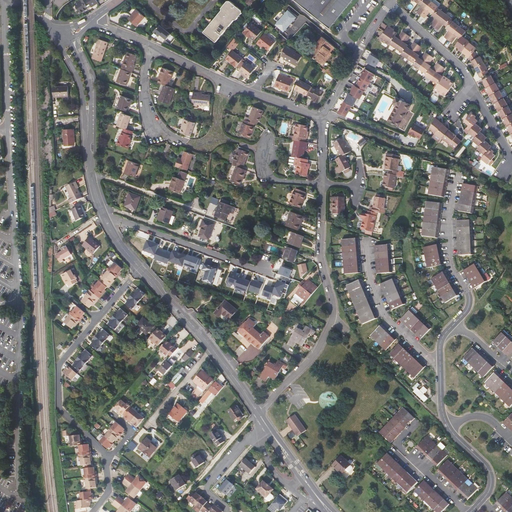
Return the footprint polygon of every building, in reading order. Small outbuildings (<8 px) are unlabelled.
[(92,7),(99,3),(96,0),(82,0),(75,4),(80,13),(87,9),(92,7)] [(221,10),(213,20),(209,25),(204,32),(216,42),(235,20),(236,20),(243,11),(229,0),(227,0),(221,8),(221,10)] [(293,0),(330,29),(353,0),(293,0)] [(439,7),(429,0),(420,0),(418,3),(422,6),(417,13),(424,18),(429,12),(433,15),(438,8),(439,7)] [(452,21),(452,20),(438,8),(433,15),(432,16),(436,18),(431,25),(438,31),(443,24),(447,27),(452,21)] [(276,24),(285,32),(298,16),(289,9),(285,14),(281,11),(274,19),(278,21),(276,24)] [(145,17),(137,10),(129,19),(137,27),(145,17)] [(201,21),(206,25),(210,20),(206,16),(201,21)] [(461,39),(463,36),(466,32),(452,21),(447,27),(446,28),(449,31),(445,37),(452,43),(457,37),(461,39)] [(248,35),(250,37),(254,40),(261,31),(251,23),(243,33),(247,36),(248,35)] [(159,25),(153,31),(157,35),(159,34),(166,40),(170,34),(159,25)] [(395,36),(397,34),(391,30),(387,27),(379,40),(383,43),(383,42),(389,46),(390,44),(395,36)] [(397,38),(395,36),(390,44),(403,53),(407,47),(408,45),(405,43),(409,37),(402,31),(397,38)] [(275,42),(264,34),(257,43),(261,46),(262,45),(264,47),(268,50),(275,42)] [(475,51),(478,48),(470,42),(469,43),(468,42),(470,41),(463,36),(461,39),(455,46),(459,49),(459,50),(463,53),(462,54),(466,57),(465,57),(468,60),(470,58),(475,51)] [(322,65),(327,60),(325,58),(329,53),(330,54),(335,48),(323,38),(309,55),(322,65)] [(102,61),(108,45),(99,41),(95,53),(96,54),(95,58),(102,61)] [(403,53),(402,54),(415,63),(418,58),(419,56),(417,54),(421,47),(414,42),(409,49),(407,47),(403,53)] [(301,56),(284,47),(281,56),(284,57),(284,58),(288,60),(288,61),(296,65),(301,56)] [(226,58),(236,66),(237,65),(242,59),(243,58),(232,50),(226,58)] [(366,50),(362,58),(377,67),(381,59),(371,54),(371,52),(366,50)] [(478,56),(475,51),(470,58),(480,76),(488,71),(487,69),(486,69),(485,68),(487,67),(480,54),(478,56)] [(135,66),(134,65),(137,56),(128,52),(122,69),(131,72),(132,73),(135,66)] [(421,60),(418,58),(415,63),(414,65),(426,74),(430,68),(431,67),(428,65),(433,58),(426,53),(421,60)] [(245,62),(242,59),(237,65),(241,68),(245,62)] [(243,73),(248,76),(255,68),(246,61),(245,62),(241,68),(239,70),(243,73)] [(433,70),(430,68),(426,74),(425,76),(438,85),(443,77),(440,76),(445,68),(437,63),(433,70)] [(325,71),(333,78),(336,73),(329,67),(325,71)] [(163,68),(159,79),(160,79),(159,83),(165,85),(167,86),(169,82),(170,83),(174,72),(163,68)] [(117,82),(126,85),(131,72),(122,69),(117,82)] [(376,75),(366,70),(364,75),(362,78),(371,83),(376,75)] [(274,86),(288,92),(292,80),(278,74),(274,86)] [(486,87),(495,82),(491,75),(482,79),(486,87)] [(449,80),(443,76),(443,77),(438,85),(434,90),(440,94),(440,93),(445,96),(454,84),(448,80),(449,80)] [(367,92),(371,83),(362,78),(358,84),(357,86),(366,91),(367,92)] [(294,89),(306,96),(311,87),(299,80),(294,89)] [(490,96),(499,90),(495,82),(486,87),(485,87),(490,96)] [(158,101),(169,105),(175,89),(167,86),(165,85),(162,92),(163,93),(162,95),(160,95),(158,101)] [(357,86),(355,85),(353,89),(354,89),(353,91),(351,94),(361,100),(366,91),(357,86)] [(67,97),(66,87),(53,88),(53,98),(67,97)] [(313,88),(308,96),(311,98),(311,99),(313,100),(314,99),(318,102),(324,92),(319,89),(317,88),(316,90),(313,88)] [(504,98),(499,90),(490,96),(494,103),(504,98)] [(193,106),(198,106),(198,104),(210,105),(211,95),(199,94),(199,93),(194,92),(193,106)] [(433,93),(429,99),(435,103),(439,97),(433,93)] [(402,124),(413,102),(399,95),(396,100),(400,102),(391,119),(402,124)] [(128,106),(131,99),(121,96),(117,107),(126,111),(128,106)] [(508,105),(504,98),(494,103),(498,111),(508,105)] [(343,106),(339,113),(347,117),(353,106),(345,102),(343,106)] [(511,113),(508,105),(498,111),(502,118),(511,113)] [(259,122),(262,114),(260,113),(261,110),(253,107),(248,121),(254,123),(257,124),(258,121),(259,122)] [(475,124),(478,121),(473,117),(474,116),(471,113),(465,120),(465,123),(469,125),(466,129),(469,131),(475,124)] [(507,127),(511,123),(511,113),(502,118),(507,127)] [(130,119),(120,116),(117,125),(124,127),(127,129),(130,119)] [(441,139),(442,138),(449,130),(445,127),(446,126),(443,123),(442,124),(439,121),(440,120),(436,117),(430,129),(433,131),(432,132),(441,139)] [(182,124),(183,125),(182,128),(181,132),(190,135),(195,123),(184,119),(182,124)] [(245,120),(243,124),(239,134),(250,138),(254,127),(253,127),(254,123),(248,121),(245,120)] [(415,137),(419,140),(424,130),(413,124),(408,134),(412,137),(413,136),(415,137)] [(468,133),(475,138),(480,132),(482,129),(475,124),(469,131),(468,133)] [(309,134),(307,134),(308,127),(297,125),(295,137),(294,137),(293,141),(295,141),(305,143),(306,139),(308,139),(309,134)] [(127,129),(124,127),(120,137),(119,137),(116,144),(129,148),(131,141),(130,141),(134,131),(127,129)] [(75,145),(73,129),(63,130),(65,146),(75,145)] [(450,143),(455,148),(461,141),(455,136),(456,135),(449,130),(442,138),(449,144),(450,143)] [(480,146),(484,141),(487,138),(480,132),(475,138),(473,141),(480,146)] [(339,152),(338,153),(340,157),(345,154),(351,150),(349,146),(348,147),(346,144),(342,137),(334,142),(339,152)] [(305,143),(295,141),(292,157),(295,158),(303,159),(304,151),(306,151),(307,143),(305,143)] [(490,148),(491,146),(484,141),(480,146),(477,149),(484,155),(490,148)] [(484,155),(481,159),(488,164),(494,156),(492,154),(491,153),(492,150),(490,148),(484,155)] [(243,166),(248,153),(246,153),(240,150),(238,149),(232,165),(236,167),(240,168),(241,165),(243,166)] [(180,168),(186,170),(191,155),(183,152),(180,160),(177,159),(174,166),(180,168)] [(343,171),(351,167),(348,161),(346,158),(347,157),(345,154),(340,157),(336,159),(340,165),(343,171)] [(396,175),(398,175),(399,171),(397,171),(399,159),(387,157),(385,164),(386,165),(385,169),(390,170),(389,174),(396,175)] [(303,159),(295,158),(294,166),(297,167),(295,175),(306,177),(308,168),(309,169),(310,165),(307,164),(308,160),(303,159)] [(134,177),(138,164),(127,161),(124,174),(134,177)] [(230,182),(239,185),(240,182),(242,178),(243,179),(246,171),(240,168),(236,167),(230,182)] [(449,170),(433,167),(431,174),(448,177),(449,170)] [(180,194),(185,175),(178,172),(176,179),(172,178),(168,191),(180,194)] [(383,187),(394,189),(396,175),(389,174),(386,173),(383,187)] [(431,174),(430,181),(447,184),(448,177),(431,174)] [(445,190),(447,184),(430,181),(429,187),(445,190)] [(81,198),(76,189),(74,183),(65,187),(71,199),(68,201),(70,204),(81,198)] [(478,186),(463,184),(462,190),(477,193),(478,186)] [(444,197),(445,190),(429,187),(428,194),(444,197)] [(295,188),(294,191),(293,191),(291,195),(288,203),(300,207),(302,199),(303,199),(304,195),(303,194),(304,191),(295,188)] [(476,200),(477,193),(462,190),(461,197),(476,200)] [(135,211),(140,199),(130,194),(124,207),(135,211)] [(344,196),(332,196),(331,200),(333,200),(333,213),(343,213),(343,209),(344,209),(344,204),(344,196)] [(386,198),(375,197),(374,203),(376,203),(375,208),(374,212),(385,214),(386,209),(384,209),(386,198)] [(475,207),(476,200),(461,197),(460,204),(475,207)] [(425,208),(441,210),(442,203),(426,201),(425,208)] [(227,222),(232,207),(219,203),(215,218),(227,222)] [(473,214),(475,207),(460,204),(458,211),(473,214)] [(76,221),(85,218),(80,206),(75,208),(72,209),(76,221)] [(158,218),(169,223),(172,215),(174,211),(164,207),(158,218)] [(441,217),(441,210),(425,208),(424,215),(441,217)] [(299,224),(301,216),(291,212),(286,226),(297,231),(300,224),(299,224)] [(373,231),(377,215),(368,213),(363,212),(362,217),(364,218),(362,229),(373,231)] [(424,215),(423,222),(440,224),(441,217),(424,215)] [(208,241),(214,225),(203,221),(200,228),(202,228),(199,237),(208,241)] [(439,230),(440,224),(423,222),(422,228),(439,230)] [(439,230),(422,228),(421,236),(438,238),(439,230)] [(287,244),(298,248),(303,237),(292,233),(287,244)] [(94,241),(93,242),(88,238),(82,245),(93,254),(99,246),(94,241)] [(342,240),(342,247),(359,245),(358,238),(342,240)] [(160,245),(148,241),(144,251),(156,255),(154,259),(169,264),(170,262),(184,267),(187,256),(173,251),(172,255),(158,250),(160,245)] [(423,247),(425,254),(441,251),(439,244),(423,247)] [(375,253),(390,252),(390,245),(375,246),(375,253)] [(63,260),(71,255),(67,247),(62,250),(63,251),(56,255),(60,262),(63,261),(63,260)] [(283,259),(293,263),(297,251),(287,247),(283,259)] [(442,257),(441,251),(425,254),(426,260),(442,257)] [(343,253),(343,260),(360,259),(359,252),(343,253)] [(375,253),(376,260),(391,258),(390,252),(375,253)] [(442,257),(426,260),(427,268),(443,265),(442,257)] [(376,260),(376,266),(391,265),(391,258),(376,260)] [(343,260),(344,267),(360,266),(360,259),(343,260)] [(476,262),(463,270),(467,276),(480,269),(476,262)] [(115,263),(110,268),(109,268),(107,270),(108,271),(104,276),(103,275),(100,278),(101,279),(95,286),(94,286),(92,289),(90,292),(90,291),(85,296),(86,297),(82,302),(84,304),(117,264),(115,263)] [(212,284),(218,268),(204,263),(202,270),(205,271),(202,281),(212,284)] [(305,263),(297,265),(300,279),(306,272),(305,263)] [(89,308),(122,269),(117,264),(84,304),(89,308)] [(360,266),(344,267),(344,274),(361,272),(360,266)] [(292,271),(282,267),(279,275),(289,279),(292,271)] [(467,276),(470,282),(483,275),(480,269),(467,276)] [(78,282),(76,279),(77,278),(76,275),(74,275),(72,271),(63,276),(69,287),(78,282)] [(431,279),(434,285),(448,277),(445,271),(431,279)] [(236,287),(240,275),(236,273),(236,274),(231,273),(227,283),(232,285),(232,286),(236,287)] [(487,281),(483,275),(470,282),(474,289),(487,281)] [(452,283),(448,277),(434,285),(438,291),(452,283)] [(383,290),(397,284),(394,278),(380,284),(383,290)] [(318,288),(307,279),(304,283),(301,288),(293,297),(303,305),(318,288)] [(346,286),(349,292),(364,286),(361,279),(346,286)] [(290,283),(282,280),(281,283),(278,281),(275,287),(272,286),(271,287),(266,285),(263,296),(268,298),(267,299),(271,300),(273,294),(281,297),(283,293),(286,294),(290,283)] [(259,295),(264,283),(260,282),(260,283),(253,281),(250,291),(259,295)] [(455,289),(452,283),(438,291),(441,297),(455,289)] [(383,290),(385,296),(400,291),(397,284),(383,290)] [(367,292),(364,286),(349,292),(351,298),(367,292)] [(455,289),(441,297),(445,303),(459,295),(455,289)] [(127,302),(127,303),(125,305),(131,311),(145,295),(138,290),(136,292),(135,291),(127,302)] [(402,297),(400,291),(385,296),(388,303),(402,297)] [(351,298),(354,305),(369,298),(367,292),(351,298)] [(405,304),(402,297),(388,303),(391,309),(405,304)] [(372,305),(369,298),(354,305),(357,311),(372,305)] [(214,311),(218,315),(221,312),(228,318),(236,309),(225,299),(214,311)] [(357,311),(359,318),(375,311),(372,305),(357,311)] [(72,311),(67,317),(68,318),(64,323),(66,324),(79,309),(77,308),(73,312),(72,311)] [(71,329),(84,314),(79,309),(66,324),(71,329)] [(110,322),(108,325),(115,330),(128,315),(122,309),(119,312),(118,311),(110,322)] [(405,325),(416,314),(411,309),(400,320),(405,325)] [(375,311),(359,318),(362,324),(377,318),(375,311)] [(421,319),(416,314),(405,325),(410,329),(421,319)] [(254,327),(256,324),(250,318),(239,330),(244,335),(252,326),(254,327)] [(426,323),(421,319),(410,329),(415,334),(426,323)] [(139,338),(142,335),(145,338),(152,330),(142,321),(135,329),(139,332),(136,335),(139,338)] [(431,328),(426,323),(415,334),(420,339),(431,328)] [(382,324),(371,336),(376,341),(387,329),(382,324)] [(306,325),(302,332),(297,341),(299,343),(298,344),(302,347),(310,333),(314,335),(316,331),(306,325)] [(264,331),(262,334),(254,327),(252,326),(244,335),(259,348),(269,336),(264,331)] [(297,341),(302,332),(296,328),(287,343),(294,347),(297,341)] [(161,335),(162,334),(157,329),(149,339),(158,347),(165,338),(161,335)] [(387,329),(376,341),(381,345),(392,334),(387,329)] [(91,346),(97,351),(110,335),(104,330),(102,332),(101,332),(92,342),(93,343),(91,346)] [(493,342),(498,347),(509,336),(504,331),(493,342)] [(392,334),(381,345),(386,350),(397,338),(392,334)] [(498,347),(503,351),(511,341),(511,338),(509,336),(498,347)] [(166,341),(159,349),(164,353),(163,354),(166,356),(166,355),(170,358),(176,350),(166,341)] [(511,352),(511,341),(503,351),(508,356),(511,352)] [(406,347),(401,342),(389,354),(394,359),(406,347)] [(399,364),(411,352),(406,347),(394,359),(399,364)] [(463,359),(469,364),(480,352),(475,347),(463,359)] [(186,362),(193,353),(189,350),(182,358),(186,362)] [(83,353),(75,363),(75,364),(73,366),(76,369),(79,371),(93,356),(87,351),(84,353),(83,353)] [(404,368),(415,356),(411,352),(399,364),(404,368)] [(485,356),(480,352),(469,364),(474,368),(485,356)] [(409,373),(421,361),(415,356),(404,368),(409,373)] [(490,361),(485,356),(474,368),(479,373),(490,361)] [(172,358),(168,363),(166,362),(156,374),(161,379),(176,361),(172,358)] [(269,375),(276,379),(283,366),(286,368),(288,364),(279,359),(276,364),(269,375)] [(276,364),(270,361),(260,377),(267,380),(269,375),(276,364)] [(421,361),(409,373),(414,378),(426,366),(421,361)] [(490,361),(479,373),(484,378),(495,366),(490,361)] [(66,373),(65,374),(72,380),(77,374),(74,371),(69,367),(65,372),(66,373)] [(172,383),(184,369),(182,367),(170,381),(172,383)] [(196,400),(212,380),(202,371),(193,382),(198,386),(191,395),(196,400)] [(485,383),(490,388),(502,376),(496,372),(485,383)] [(175,385),(182,377),(180,375),(173,383),(175,385)] [(507,381),(502,376),(490,388),(495,393),(507,381)] [(174,389),(176,386),(169,381),(167,383),(174,389)] [(216,397),(223,388),(215,381),(208,390),(216,397)] [(511,386),(507,381),(495,393),(501,398),(511,386)] [(511,395),(511,386),(501,398),(506,403),(511,395)] [(203,404),(208,397),(205,394),(199,401),(203,404)] [(120,416),(128,406),(126,404),(125,405),(120,401),(113,410),(120,416)] [(234,421),(242,415),(235,406),(227,412),(234,421)] [(129,407),(127,410),(129,411),(124,417),(123,418),(127,421),(132,424),(139,416),(129,407)] [(416,418),(404,407),(399,412),(411,423),(416,418)] [(399,412),(394,417),(406,428),(411,423),(399,412)] [(170,431),(179,420),(170,413),(161,424),(170,431)] [(508,428),(511,424),(511,414),(503,424),(508,428)] [(298,437),(307,430),(296,415),(287,421),(298,437)] [(133,425),(132,426),(135,428),(143,419),(139,416),(132,424),(133,425)] [(394,417),(389,422),(401,433),(406,428),(394,417)] [(389,422),(385,427),(396,438),(401,433),(389,422)] [(105,437),(104,436),(102,439),(110,446),(111,447),(114,444),(113,443),(119,436),(120,437),(123,433),(122,433),(124,430),(116,423),(111,429),(110,428),(108,431),(109,432),(105,437)] [(391,444),(396,438),(385,427),(380,433),(391,444)] [(69,443),(67,444),(68,447),(77,445),(79,445),(77,435),(69,436),(68,431),(63,432),(64,437),(68,437),(69,443)] [(225,442),(217,431),(209,436),(218,447),(225,442)] [(416,447),(422,452),(432,441),(427,436),(416,447)] [(156,448),(155,447),(150,443),(151,441),(146,438),(138,449),(149,458),(156,448)] [(99,443),(107,449),(110,446),(102,439),(99,443)] [(132,441),(128,446),(134,450),(137,446),(132,441)] [(422,452),(427,457),(437,446),(432,441),(422,452)] [(77,452),(78,459),(79,459),(80,465),(83,465),(89,464),(87,444),(79,445),(77,445),(78,452),(77,452)] [(427,457),(432,462),(442,450),(437,446),(427,457)] [(437,466),(447,455),(442,450),(432,462),(437,466)] [(190,459),(192,462),(197,469),(205,463),(198,453),(190,459)] [(386,453),(376,464),(381,469),(391,458),(386,453)] [(342,474),(350,465),(341,457),(332,465),(342,474)] [(381,469),(386,473),(397,463),(391,458),(381,469)] [(245,460),(239,467),(249,475),(255,468),(245,460)] [(447,460),(437,471),(442,476),(453,465),(447,460)] [(386,473),(391,478),(401,467),(397,463),(386,473)] [(350,465),(342,474),(344,477),(352,467),(350,465)] [(458,470),(453,465),(442,476),(447,481),(458,470)] [(84,482),(85,482),(86,488),(89,488),(96,487),(93,467),(89,467),(84,468),(83,468),(84,475),(83,475),(84,482)] [(346,479),(355,470),(352,467),(344,477),(346,479)] [(391,478),(396,483),(406,472),(401,467),(391,478)] [(447,481),(452,486),(463,475),(458,470),(447,481)] [(396,483),(401,488),(411,477),(406,472),(396,483)] [(468,479),(463,475),(452,486),(457,490),(468,479)] [(127,493),(131,497),(135,499),(148,484),(140,478),(136,481),(130,476),(124,484),(130,489),(127,493)] [(177,491),(185,485),(179,476),(170,482),(177,491)] [(417,482),(411,477),(401,488),(406,492),(417,482)] [(457,490),(462,495),(473,484),(468,479),(457,490)] [(413,491),(419,496),(429,485),(424,480),(413,491)] [(273,490),(263,481),(256,490),(266,498),(265,500),(268,502),(270,502),(273,498),(273,496),(270,494),(273,490)] [(226,482),(218,491),(225,497),(233,488),(226,482)] [(478,489),(473,484),(462,495),(467,500),(478,489)] [(434,490),(429,485),(419,496),(423,500),(434,490)] [(227,495),(230,497),(237,488),(234,486),(227,495)] [(194,490),(187,498),(196,505),(202,497),(194,490)] [(439,494),(434,490),(423,500),(428,505),(439,494)] [(90,494),(90,491),(87,492),(80,493),(81,500),(78,501),(79,509),(90,507),(89,504),(91,503),(90,499),(92,498),(91,494),(90,494)] [(496,503),(501,508),(511,497),(507,492),(496,503)] [(444,499),(439,494),(428,505),(433,510),(444,499)] [(501,508),(505,511),(506,511),(511,506),(511,496),(511,497),(501,508)] [(118,511),(132,511),(137,506),(133,502),(129,499),(126,503),(119,497),(113,505),(120,510),(118,511)] [(196,505),(204,511),(209,505),(206,503),(208,502),(202,497),(196,505)] [(444,499),(433,510),(435,511),(441,511),(449,504),(444,499)]
